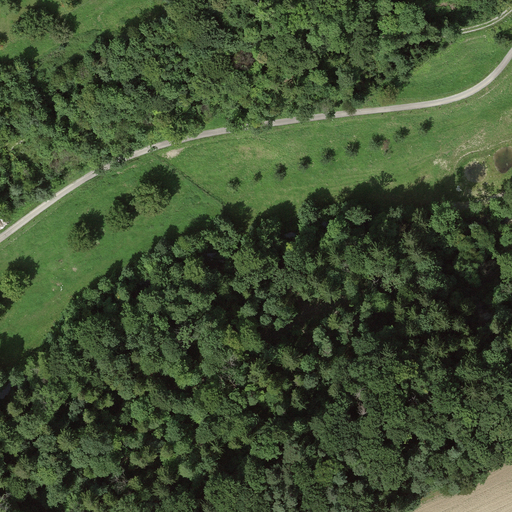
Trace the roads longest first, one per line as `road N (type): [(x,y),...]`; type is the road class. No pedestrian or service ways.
road 1 (track): [(511,53),(488,80),(437,102),(155,147),(72,185),(0,240)]
road 2 (track): [(213,0),(242,38),(283,52),(446,37),(493,25),(511,10)]
